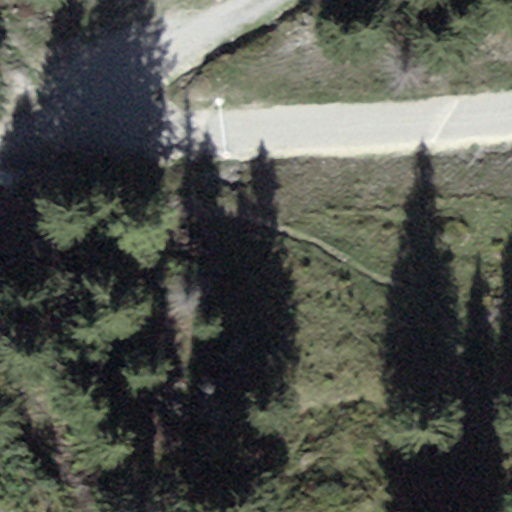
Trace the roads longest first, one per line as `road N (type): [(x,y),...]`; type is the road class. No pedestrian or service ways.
road 1 (track): [(73,119),(331,124),(511,113)]
road 2 (track): [(0,148),(73,119),(247,0)]
